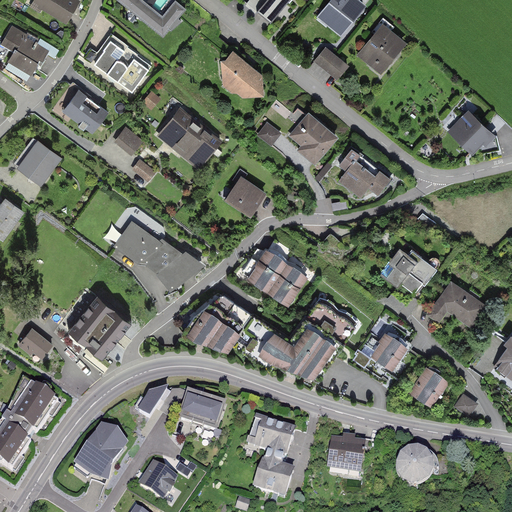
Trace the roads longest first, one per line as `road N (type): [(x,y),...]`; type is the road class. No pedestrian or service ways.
road 1 (residential): [(135,376),(130,358),(141,337),(264,226),(361,214),(421,191),(435,176)]
road 2 (tertiary): [(499,443),(338,412),(217,369),(168,366),(135,376)]
road 3 (residential): [(435,176),(411,165),(208,0)]
road 4 (residential): [(499,443),(495,418),(469,378),(404,314)]
road 5 (tertiary): [(135,376),(92,406),(36,485)]
road 6 (residential): [(99,0),(77,47),(33,102)]
